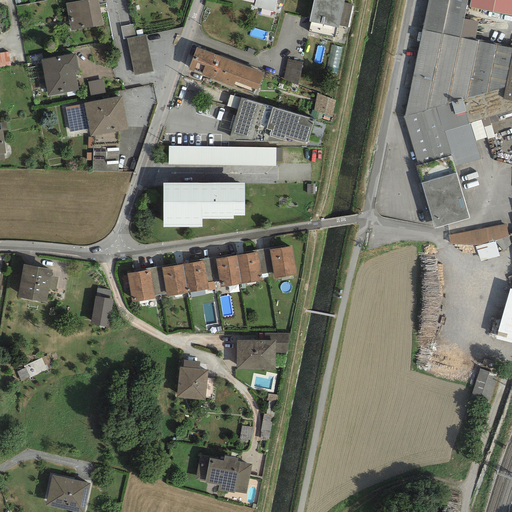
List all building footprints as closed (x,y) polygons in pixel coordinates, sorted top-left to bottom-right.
[(97,0),(85,0),(65,4),(70,31),(103,24),(97,0)] [(275,3),(276,0),(255,0),(254,7),(274,11),(275,3)] [(313,0),(309,22),(312,22),(338,28),(338,25),(343,3),(343,0),(313,0)] [(466,0),(428,0),(422,29),(459,37),(466,0)] [(511,0),(471,0),(470,6),(511,13),(511,0)] [(352,5),(343,3),(338,25),(347,27),(352,5)] [(126,39),(136,37),(133,24),(120,27),(123,39),(126,39)] [(511,48),(459,37),(422,29),(404,116),(451,103),(451,102),(462,99),(504,89),(511,50),(511,48)] [(136,37),(126,39),(134,76),(153,72),(145,35),(136,37)] [(264,73),(196,48),(188,70),(233,87),(235,82),(257,90),(264,73)] [(0,65),(10,63),(7,50),(0,52),(0,65)] [(511,50),(504,89),(502,98),(511,100),(511,50)] [(41,60),(48,96),(78,90),(75,74),(79,73),(75,54),(41,60)] [(302,63),(287,60),(283,80),(297,84),(302,63)] [(102,79),(88,82),(91,97),(106,94),(102,79)] [(335,101),(317,93),(313,110),(331,117),(335,101)] [(230,95),(227,106),(237,109),(240,98),(230,95)] [(121,96),(83,103),(84,104),(65,107),(70,132),(88,129),(90,136),(128,129),(121,96)] [(314,120),(273,108),(240,98),(237,109),(229,139),(254,139),(258,126),(266,128),(266,129),(271,131),(269,136),(284,141),(285,138),(306,144),(314,120)] [(465,111),(462,99),(451,102),(451,103),(404,116),(417,165),(415,166),(434,229),(469,218),(455,167),(480,159),(470,123),(468,124),(464,111),(465,111)] [(118,143),(93,145),(92,171),(118,172),(118,143)] [(168,147),(168,165),(275,166),(275,161),(275,148),(168,147)] [(244,183),(162,183),(162,227),(202,227),(202,219),(233,219),(233,216),(244,216),(244,183)] [(506,222),(447,232),(450,246),(509,236),(506,222)] [(292,246),(269,250),(273,273),(274,278),(296,274),(292,246)] [(257,252),(261,274),(273,273),(269,250),(269,248),(257,250),(257,252)] [(257,252),(236,255),(241,284),(262,280),(261,274),(257,252)] [(236,255),(215,259),(219,281),(220,287),(241,284),(236,255)] [(213,283),(219,281),(215,259),(215,257),(203,259),(203,261),(208,283),(213,282),(213,283)] [(203,261),(182,264),(187,293),(207,290),(209,289),(208,283),(203,261)] [(182,264),(162,268),(166,294),(166,296),(187,293),(182,264)] [(52,270),(23,265),(17,297),(46,302),(48,289),(50,276),(52,270)] [(150,270),(154,296),(166,294),(162,268),(161,266),(149,268),(150,270)] [(150,270),(127,273),(131,302),(155,299),(154,296),(150,270)] [(50,276),(48,289),(55,290),(58,277),(50,276)] [(108,327),(113,299),(110,298),(111,290),(97,288),(95,296),(90,324),(108,327)] [(511,293),(500,342),(511,344),(511,293)] [(275,353),(286,353),(290,334),(264,333),(264,341),(275,341),(275,353)] [(264,341),(236,340),(236,369),(275,369),(275,353),(275,341),(264,341)] [(16,372),(21,381),(53,367),(48,355),(24,366),(24,368),(16,372)] [(184,360),(183,367),(199,369),(200,361),(184,360)] [(183,367),(179,367),(176,398),(205,400),(208,370),(199,369),(183,367)] [(498,378),(481,372),(470,404),(487,410),(498,378)] [(268,400),(266,414),(273,415),(276,401),(268,400)] [(260,440),(269,441),(273,415),(266,414),(263,414),(261,431),(260,440)] [(251,440),(253,427),(241,425),(239,441),(246,441),(246,440),(251,440)] [(246,494),(252,465),(237,461),(238,459),(224,456),(223,461),(200,457),(195,480),(205,482),(205,483),(219,486),(218,491),(234,494),(234,492),(246,494)] [(83,511),(90,484),(52,475),(45,505),(75,511),(83,511)]
